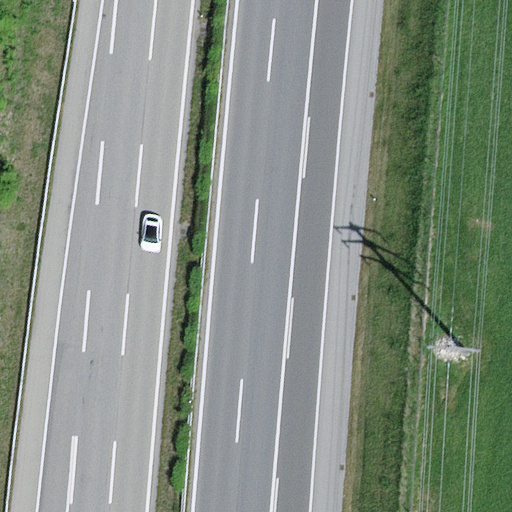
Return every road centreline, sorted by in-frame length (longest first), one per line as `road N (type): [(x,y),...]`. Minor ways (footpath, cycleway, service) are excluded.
road 1 (motorway): [(230,511),(276,0)]
road 2 (motorway): [(289,511),(278,0)]
road 3 (motorway): [(136,166),(55,511)]
road 4 (motorway): [(136,166),(106,511)]
road 5 (motorway): [(155,0),(136,166)]
